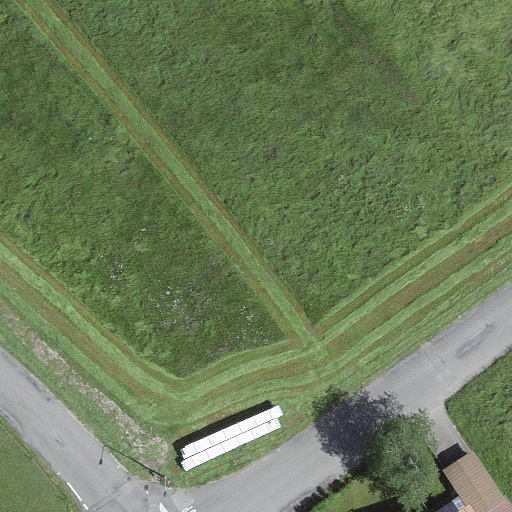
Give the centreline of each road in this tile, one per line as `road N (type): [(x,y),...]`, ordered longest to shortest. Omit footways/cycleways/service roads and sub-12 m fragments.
road 1 (unclassified): [(256,511),(511,319)]
road 2 (unclassified): [(0,392),(117,511)]
